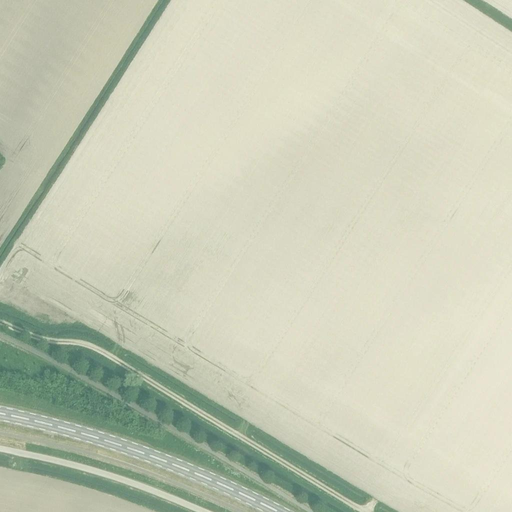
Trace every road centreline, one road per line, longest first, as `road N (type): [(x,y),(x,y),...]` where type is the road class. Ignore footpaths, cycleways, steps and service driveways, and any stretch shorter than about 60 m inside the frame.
road 1 (track): [(0,321),(45,341),(87,344),(363,511)]
road 2 (secondary): [(278,511),(155,455),(0,413)]
road 3 (unclassified): [(205,511),(90,469),(0,449)]
